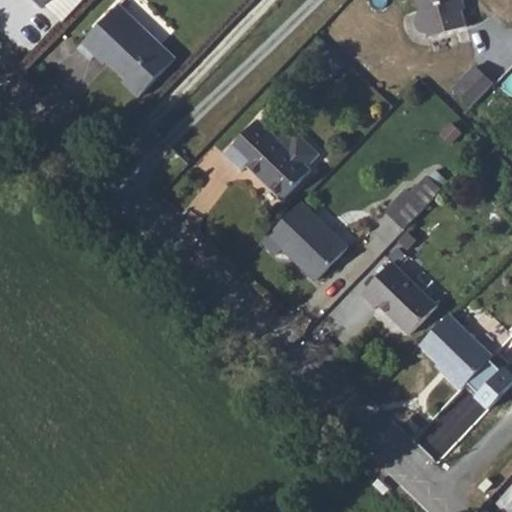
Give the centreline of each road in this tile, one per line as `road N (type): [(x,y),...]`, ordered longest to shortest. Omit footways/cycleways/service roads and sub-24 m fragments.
road 1 (unclassified): [(0,89),(431,499)]
road 2 (unknown): [(136,217),(331,0)]
road 3 (unknown): [(93,176),(260,0)]
